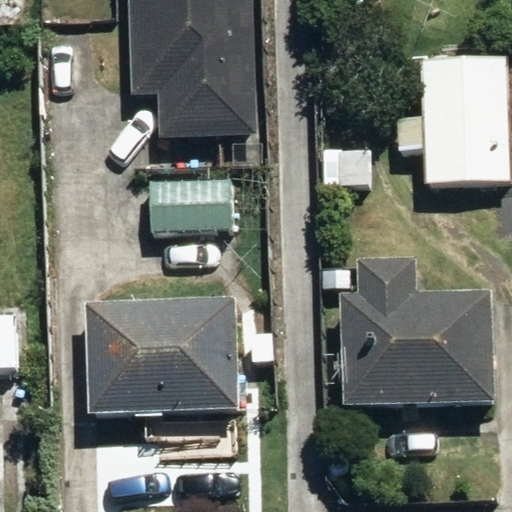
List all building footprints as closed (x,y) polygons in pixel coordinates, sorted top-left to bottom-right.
[(261,0),(137,0),(141,102),(166,101),(168,148),(267,145),(261,0)] [(511,65),(432,68),(436,193),(511,190),(511,65)] [(241,189),(159,192),(161,239),(243,237),(241,189)] [(368,302),(351,303),(355,416),(508,411),(505,298),(430,301),(429,267),(367,269),(368,302)] [(247,306),(97,311),(100,425),(251,420),(247,306)]
